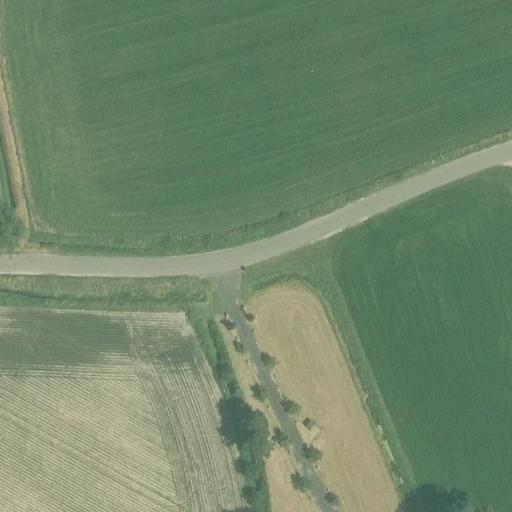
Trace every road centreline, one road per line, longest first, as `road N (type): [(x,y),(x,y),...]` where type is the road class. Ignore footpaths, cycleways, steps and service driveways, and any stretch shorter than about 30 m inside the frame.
road 1 (unclassified): [(0,266),(217,265),(511,154)]
road 2 (unknown): [(217,265),(325,511)]
